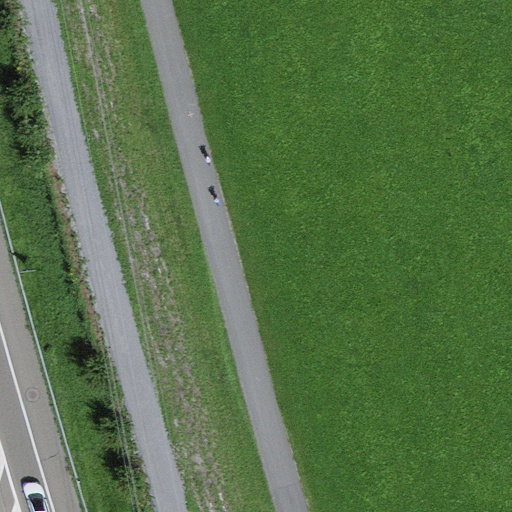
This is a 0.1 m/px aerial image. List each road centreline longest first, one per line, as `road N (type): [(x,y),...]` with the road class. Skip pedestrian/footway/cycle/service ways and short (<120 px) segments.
road 1 (track): [(38,0),(174,511)]
road 2 (track): [(169,0),(300,511)]
road 3 (motorway): [(47,511),(0,342)]
